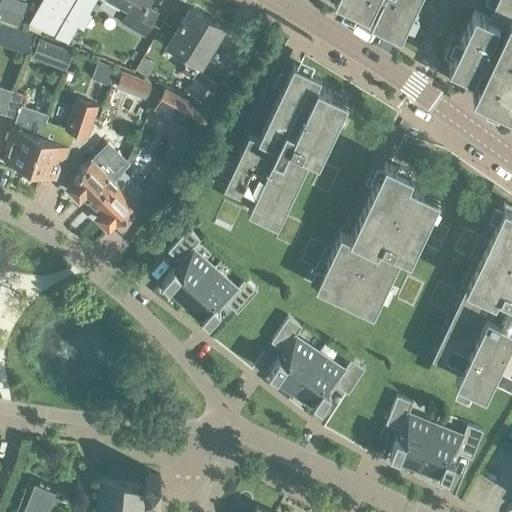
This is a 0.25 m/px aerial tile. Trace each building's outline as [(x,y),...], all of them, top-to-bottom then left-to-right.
[(15,0),(14,0),(6,21),(18,26),(26,4),(15,0)] [(75,0),(45,0),(33,22),(57,33),(65,19),(74,3),(75,0)] [(149,0),(75,0),(74,3),(90,12),(95,0),(104,0),(117,8),(120,5),(128,10),(123,18),(148,32),(159,13),(146,6),(149,0)] [(350,0),(380,14),(377,22),(400,33),(415,0),(350,0)] [(475,10),(449,65),(484,82),(479,94),(511,110),(511,0),(495,0),(493,6),(489,16),(475,10)] [(193,76),(222,28),(190,8),(167,45),(189,58),(182,69),(193,76)] [(57,33),(54,37),(68,42),(77,26),(65,19),(57,33)] [(0,22),(0,44),(8,47),(14,27),(0,22)] [(60,45),(52,64),(65,69),(73,50),(60,45)] [(255,107),(203,219),(439,337),(431,354),(459,367),(455,376),(485,390),(497,365),(511,372),(511,204),(503,201),(494,220),(407,181),(413,173),(385,160),(381,169),(331,132),(347,98),(317,83),(321,75),(293,62),(269,113),(255,107)] [(199,95),(211,77),(200,70),(189,89),(199,95)] [(123,72),(118,85),(132,90),(137,77),(123,72)] [(211,102),(222,84),(211,77),(199,95),(211,102)] [(0,111),(6,113),(14,91),(13,91),(0,87),(0,111)] [(208,111),(165,87),(154,108),(196,131),(208,111)] [(9,149),(5,159),(12,161),(29,167),(45,121),(46,121),(49,112),(24,103),(27,96),(14,91),(6,113),(16,117),(5,147),(9,149)] [(45,121),(29,167),(53,176),(56,166),(61,168),(64,159),(73,136),(75,131),(85,135),(96,105),(76,98),(65,128),(45,121)] [(71,181),(68,184),(69,186),(78,195),(79,196),(82,194),(91,202),(112,181),(125,168),(129,164),(118,153),(109,162),(99,151),(90,159),(69,180),(71,181)] [(125,168),(91,202),(99,211),(96,214),(108,226),(111,223),(113,225),(134,204),(132,202),(142,193),(142,186),(125,168)] [(201,238),(188,227),(168,250),(181,261),(175,268),(173,266),(161,279),(186,301),(212,269),(190,250),(201,238)] [(257,289),(245,277),(234,289),(212,269),(186,301),(209,321),(220,308),(218,307),(224,300),(237,311),(257,289)] [(302,325),(288,315),(271,341),(285,350),(280,358),(278,356),(268,371),(295,388),(317,355),(317,354),(293,338),(302,325)] [(342,371),(317,355),(295,388),(321,406),(331,392),(329,390),(334,383),(348,392),(365,367),(351,357),(342,371)] [(511,377),(499,371),(493,384),(511,392),(511,377)] [(413,401),(397,394),(386,422),(402,429),(398,437),(396,436),(390,452),(419,464),(434,426),(407,415),(413,401)] [(461,437),(434,426),(419,464),(448,476),(455,460),(453,459),(456,451),(472,457),(483,429),(467,422),(461,437)] [(155,511),(158,491),(159,490),(160,475),(145,473),(144,481),(100,477),(96,511),(51,511),(58,496),(52,494),(55,487),(35,479),(32,486),(26,483),(17,506),(23,509),(21,511),(155,511)]
